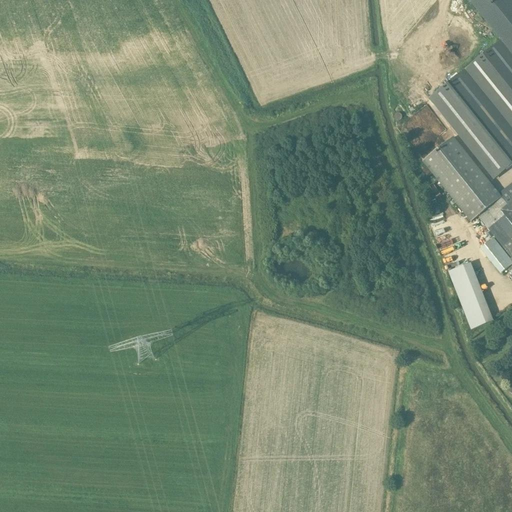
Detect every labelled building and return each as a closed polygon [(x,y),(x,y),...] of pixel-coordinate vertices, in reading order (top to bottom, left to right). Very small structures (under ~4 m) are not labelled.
[(511,2),(510,0),(468,0),(511,53),(511,2)] [(511,56),(501,42),(465,70),(511,128),(511,56)] [(511,165),(511,128),(465,70),(430,99),(494,179),(511,165)] [(497,196),(452,139),(423,163),(471,224),(479,217),(511,258),(511,270),(510,272),(511,274),(511,183),(510,185),(497,196)] [(511,265),(511,261),(493,239),(480,250),(500,276),(511,265)] [(489,323),(468,262),(445,270),(466,331),(489,323)]
